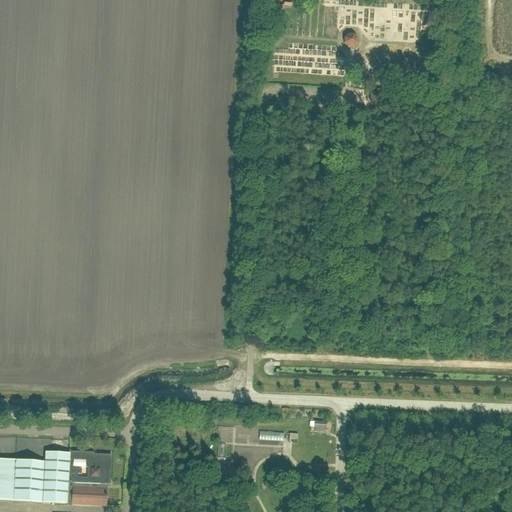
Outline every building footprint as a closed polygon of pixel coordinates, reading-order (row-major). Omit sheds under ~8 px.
[(345,37),(345,42),(348,47),(353,47),(358,44),(358,39),(355,34),(350,34),(345,37)] [(370,89),(370,102),(381,102),(382,90),(370,89)] [(329,427),(317,427),(316,439),(328,439),(329,427)] [(93,454),(93,453),(70,452),(70,450),(69,450),(69,453),(45,452),(45,462),(0,459),(0,499),(67,504),(66,506),(67,506),(67,504),(105,506),(106,485),(110,485),(110,484),(106,484),(108,455),(93,454)] [(328,455),(316,455),(315,467),(328,467),(328,455)]
